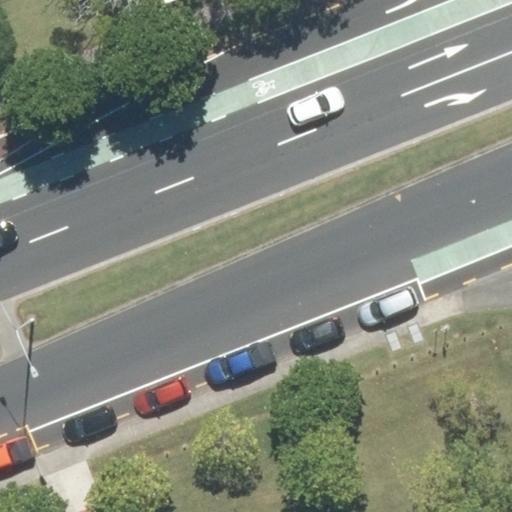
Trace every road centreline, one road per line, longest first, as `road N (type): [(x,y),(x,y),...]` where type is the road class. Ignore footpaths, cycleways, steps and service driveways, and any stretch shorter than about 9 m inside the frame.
road 1 (secondary): [(511,217),(0,416)]
road 2 (secondary): [(0,199),(507,0)]
